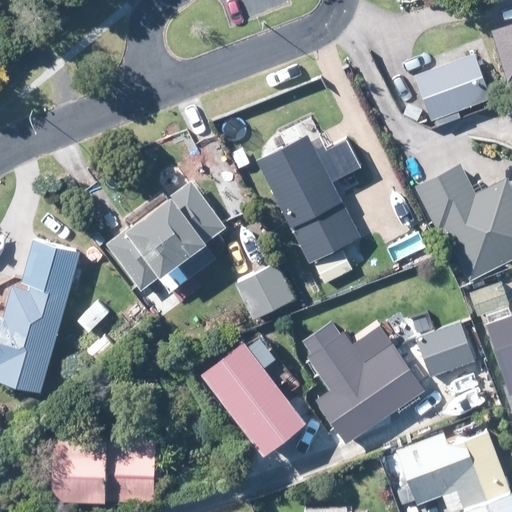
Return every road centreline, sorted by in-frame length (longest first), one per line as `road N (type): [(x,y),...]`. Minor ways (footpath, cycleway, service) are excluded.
road 1 (residential): [(340,0),(314,35),(189,83)]
road 2 (residential): [(0,160),(140,87)]
